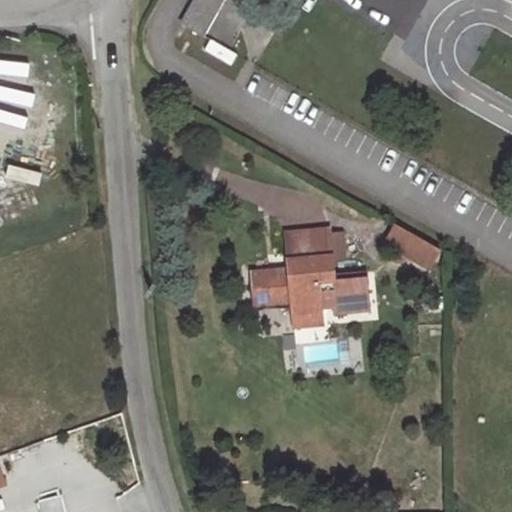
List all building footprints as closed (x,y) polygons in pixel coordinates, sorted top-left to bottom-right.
[(227,0),(193,0),(187,12),(213,26),(227,0)] [(209,39),(203,51),(231,65),(237,53),(209,39)] [(438,250),(403,231),(394,226),(383,245),(427,269),(438,250)] [(285,230),(285,258),(330,257),(330,227),(285,230)] [(333,307),(330,257),(285,258),(285,271),(250,272),(251,307),(286,305),(287,316),(318,315),(318,307),(333,307)] [(318,315),(287,316),(288,328),(319,328),(318,315)] [(303,346),(304,362),(340,360),(339,344),(303,346)] [(40,511),(61,511),(59,497),(39,500),(40,511)]
